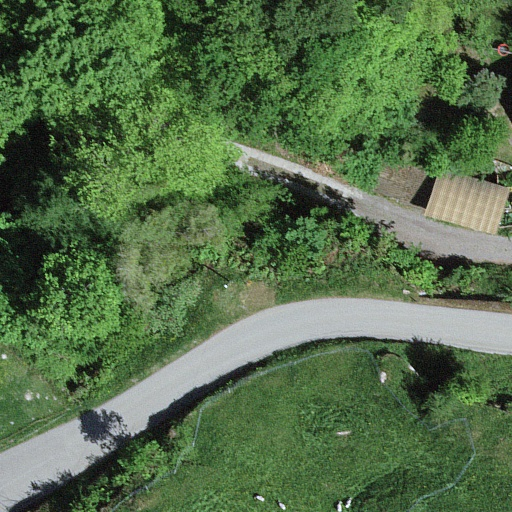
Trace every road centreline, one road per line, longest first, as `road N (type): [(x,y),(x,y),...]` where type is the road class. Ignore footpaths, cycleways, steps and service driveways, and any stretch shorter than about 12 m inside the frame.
road 1 (unclassified): [(511,329),(339,315),(232,347),(0,484)]
road 2 (track): [(511,255),(453,255),(0,97)]
